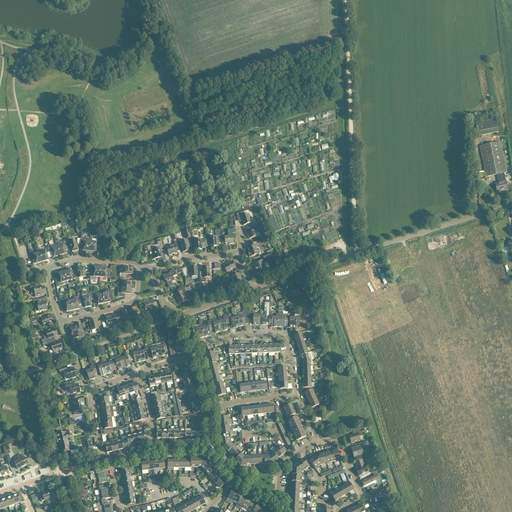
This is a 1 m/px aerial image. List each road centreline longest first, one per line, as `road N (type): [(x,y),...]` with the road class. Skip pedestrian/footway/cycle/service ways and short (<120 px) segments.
road 1 (residential): [(0,385),(180,315)]
road 2 (track): [(349,76),(356,253)]
road 3 (residential): [(356,253),(511,204)]
road 4 (residential): [(296,394),(284,336),(245,334),(192,347)]
